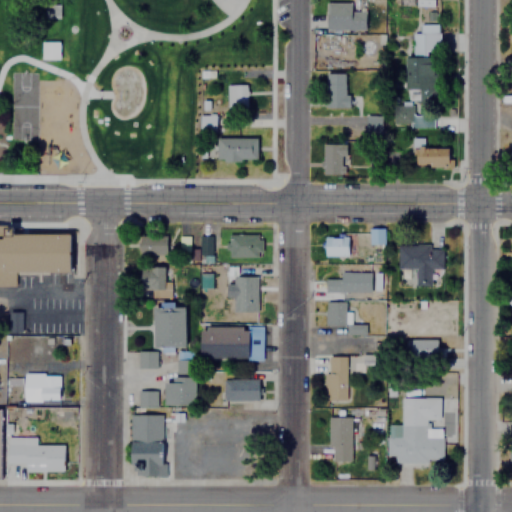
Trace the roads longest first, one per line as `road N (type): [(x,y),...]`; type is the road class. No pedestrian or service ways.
road 1 (tertiary): [(476,511),(477,0)]
road 2 (tertiary): [(511,202),(0,202)]
road 3 (residential): [(292,511),(292,0)]
road 4 (residential): [(101,203),(103,511)]
